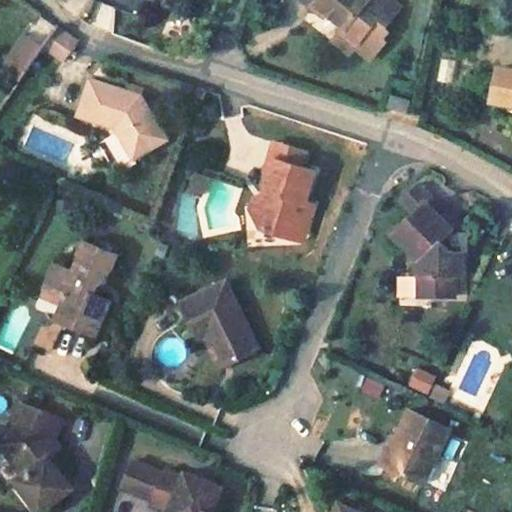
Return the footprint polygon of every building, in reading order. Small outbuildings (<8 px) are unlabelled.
[(90,15),(92,0),(67,0),(65,10),(90,15)] [(338,11),(362,26),(376,0),(308,0),(321,8),(325,3),(338,11)] [(113,29),(117,5),(96,1),(93,26),(113,29)] [(321,8),(334,16),(337,12),(338,11),(325,3),(321,8)] [(59,23),(44,45),(62,58),(77,36),(59,23)] [(27,39),(6,68),(21,80),(41,50),(27,39)] [(453,80),(454,58),(441,57),(439,79),(453,80)] [(511,102),(511,70),(496,68),(492,99),(511,102)] [(142,93),(92,76),(80,112),(114,124),(131,155),(156,143),(162,129),(142,93)] [(406,97),(385,93),(382,105),(403,110),(406,97)] [(156,143),(167,137),(162,129),(156,143)] [(313,156),(282,145),(277,159),(308,170),(313,156)] [(309,202),(319,174),(308,170),(277,159),(268,181),(271,190),(267,201),(256,206),(266,230),(296,240),(303,221),(313,224),(320,206),(309,202)] [(197,179),(211,185),(214,177),(200,171),(197,179)] [(448,252),(439,240),(448,232),(424,205),(390,234),(414,261),(414,271),(422,271),(422,272),(420,296),(448,297),(450,274),(456,274),(457,254),(448,252)] [(303,221),(296,240),(306,244),(313,224),(303,221)] [(93,262),(98,251),(88,246),(83,258),(93,262)] [(96,296),(99,288),(108,284),(117,260),(98,251),(93,262),(83,258),(75,274),(58,266),(48,288),(68,297),(64,306),(59,320),(56,327),(58,333),(63,335),(68,323),(96,336),(112,302),(96,296)] [(420,296),(422,272),(422,271),(414,271),(412,295),(420,296)] [(227,281),(181,299),(198,340),(207,337),(218,365),(256,350),(227,281)] [(68,297),(48,288),(45,297),(64,306),(68,297)] [(56,351),(63,335),(58,333),(56,327),(48,332),(42,345),(56,351)] [(408,385),(428,393),(436,374),(415,366),(408,385)] [(360,390),(379,399),(385,384),(367,376),(360,390)] [(450,391),(436,384),(430,397),(444,404),(450,391)] [(1,448),(23,476),(16,482),(38,511),(44,511),(74,488),(61,471),(51,458),(56,454),(61,450),(55,442),(65,422),(20,403),(1,448)] [(385,468),(418,484),(434,451),(446,428),(407,409),(394,435),(389,434),(374,463),(385,468)] [(65,467),(56,454),(51,458),(61,471),(65,467)] [(213,511),(223,488),(186,472),(183,478),(166,471),(163,477),(132,465),(122,492),(152,504),(150,509),(158,511),(213,511)]
